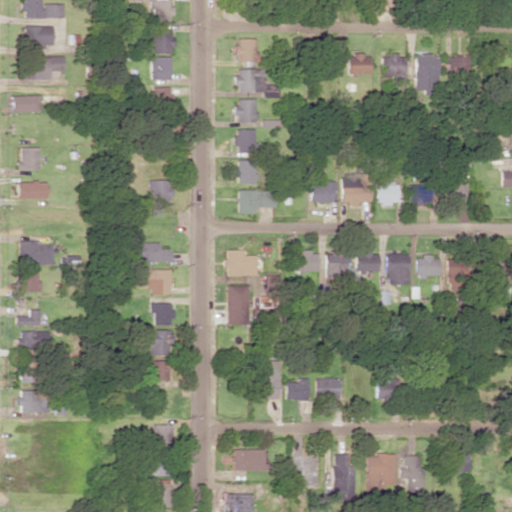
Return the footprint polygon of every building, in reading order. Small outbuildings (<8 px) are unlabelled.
[(19,0),(19,17),(59,17),(59,3),(38,3),(38,0),(19,0)] [(147,0),(149,21),(169,21),(167,0),(147,0)] [(48,46),(48,25),(21,25),(21,46),(48,46)] [(149,52),(170,52),(169,28),(149,28),(149,52)] [(253,60),(253,37),(232,38),(233,61),(253,60)] [(344,53),(344,72),(366,73),(366,54),(344,53)] [(379,53),(378,75),(390,75),(389,81),(400,82),(401,54),(379,53)] [(412,54),(411,89),(420,90),(420,92),(434,93),(435,54),(412,54)] [(60,56),(20,55),(20,79),(46,79),(46,69),(60,69),(60,56)] [(168,56),(148,56),(148,78),(168,79),(168,56)] [(466,80),(466,56),(446,56),(447,80),(466,80)] [(260,68),(233,68),(233,91),(259,91),(260,68)] [(170,107),(170,86),(149,87),(149,107),(170,107)] [(8,112),(36,110),(35,94),(8,95),(8,112)] [(233,121),(253,121),(253,98),(233,98),(233,121)] [(232,129),(233,152),(252,152),(252,128),(232,129)] [(35,146),(15,146),(16,169),(35,169),(35,146)] [(252,159),(233,159),(233,183),(253,183),(252,159)] [(511,186),(511,162),(511,163),(511,169),(498,169),(497,186),(511,186)] [(368,202),(367,171),(354,171),(354,177),(338,177),(339,203),(368,202)] [(168,179),(146,179),(147,204),(168,204),(168,179)] [(13,198),(43,197),(42,181),(13,181),(13,198)] [(442,181),(442,201),(460,201),(461,181),(442,181)] [(307,202),(333,203),(333,182),(307,182),(307,202)] [(394,203),(394,182),(371,183),(371,203),(394,203)] [(428,204),(428,183),(405,183),(405,203),(428,204)] [(252,212),(253,206),(273,206),(273,189),(235,189),(235,212),(252,212)] [(47,264),(48,242),(16,241),(15,263),(47,264)] [(168,261),(168,247),(156,248),(156,241),(132,242),(132,262),(168,261)] [(511,260),(511,243),(503,243),(502,261),(511,260)] [(253,274),(252,255),(241,255),(241,249),(223,249),(224,275),(253,274)] [(292,251),(291,270),(314,271),(315,251),(292,251)] [(352,270),(375,270),(374,251),(351,251),(352,270)] [(405,283),(404,252),(382,253),(383,284),(405,283)] [(322,277),(335,278),(336,254),(322,253),(322,277)] [(412,276),(435,275),(435,255),(412,256),(412,276)] [(443,280),(468,280),(468,255),(455,255),(455,258),(444,258),(443,280)] [(35,291),(34,267),(15,267),(16,291),(35,291)] [(167,269),(136,268),(136,287),(148,287),(148,293),(167,293),(167,269)] [(246,285),(224,284),(223,323),(245,323),(246,285)] [(167,302),(147,302),(147,313),(151,313),(151,324),(167,324),(167,302)] [(27,314),(27,315),(12,315),(12,325),(36,323),(35,313),(27,314)] [(147,354),(166,354),(165,329),(133,329),(134,347),(147,347),(147,354)] [(44,330),(14,330),(14,347),(43,348),(44,330)] [(165,379),(164,359),(147,359),(147,365),(139,365),(140,379),(165,379)] [(251,397),(274,398),(275,360),(252,360),(251,397)] [(28,381),(27,364),(13,364),(14,382),(28,381)] [(335,377),(312,377),(312,398),(335,398),(335,377)] [(282,380),(282,399),(305,399),(304,379),(282,380)] [(373,398),(393,398),(393,381),(373,380),(373,398)] [(40,411),(39,389),(15,390),(15,412),(40,411)] [(169,423),(147,424),(147,434),(150,434),(150,445),(169,445),(169,423)] [(230,470),(261,469),(260,448),(229,449),(230,470)] [(444,454),(444,449),(431,450),(431,472),(465,471),(464,453),(444,454)] [(363,486),(390,486),(391,454),(364,453),(363,486)] [(327,454),(330,495),(351,494),(349,464),(345,465),(344,454),(327,454)] [(421,491),(421,466),(416,466),(416,454),(397,454),(396,490),(421,491)] [(141,459),(140,475),(158,475),(158,460),(141,459)] [(152,506),(167,506),(167,485),(153,485),(152,506)] [(243,511),(244,493),(221,492),(220,511),(243,511)] [(486,493),(470,493),(470,511),(473,511),(487,511),(486,493)]
